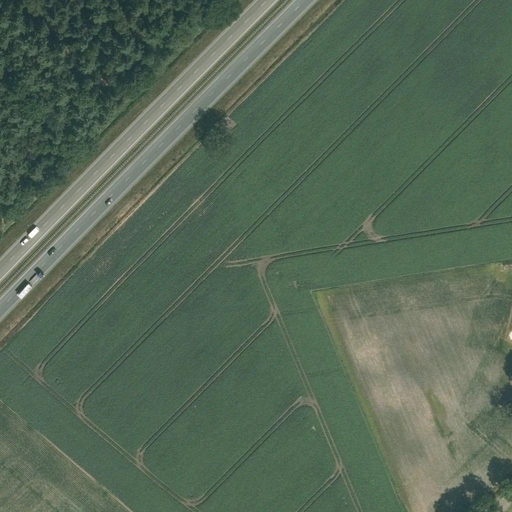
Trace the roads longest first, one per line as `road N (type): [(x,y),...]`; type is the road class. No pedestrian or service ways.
road 1 (trunk): [(0,308),(305,0)]
road 2 (trunk): [(268,0),(0,270)]
